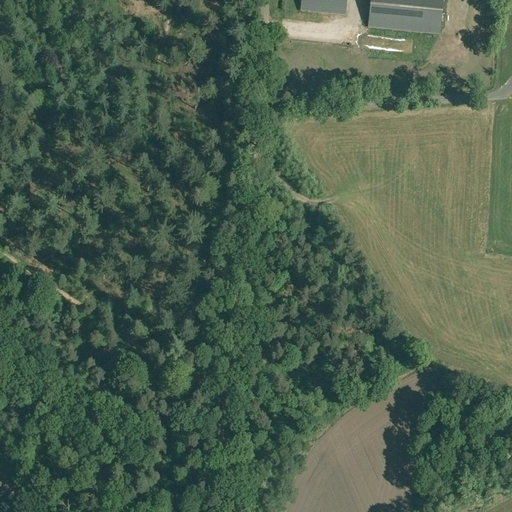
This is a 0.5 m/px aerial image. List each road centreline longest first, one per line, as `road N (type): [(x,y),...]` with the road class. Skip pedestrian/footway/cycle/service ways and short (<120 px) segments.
road 1 (unclassified): [(237,511),(228,386),(263,0)]
road 2 (track): [(0,250),(196,406)]
road 3 (track): [(398,346),(230,449)]
